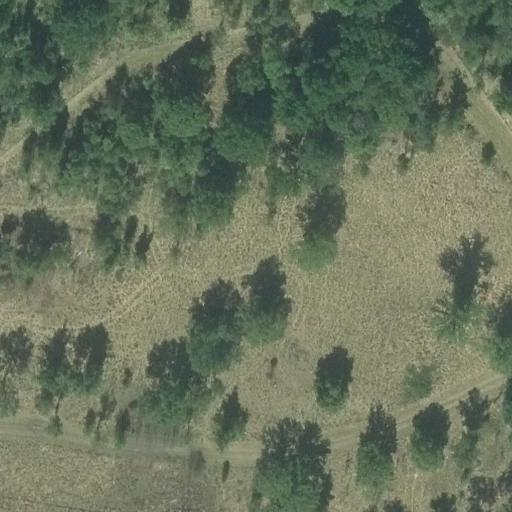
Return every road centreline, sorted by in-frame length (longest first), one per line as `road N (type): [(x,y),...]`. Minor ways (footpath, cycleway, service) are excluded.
road 1 (track): [(0,433),(264,458),(336,448),(511,374)]
road 2 (track): [(511,158),(442,69),(420,0)]
